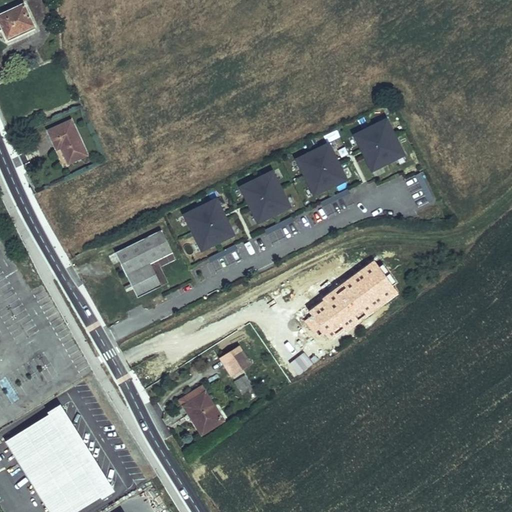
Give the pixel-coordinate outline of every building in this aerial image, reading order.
[(0,14),(0,23),(7,39),(34,26),(24,4),(0,14)] [(355,135),(372,170),(404,155),(386,119),(355,135)] [(71,121),(49,131),(57,149),(61,147),(69,163),(87,155),(71,121)] [(297,159),(314,195),(346,179),(329,144),(297,159)] [(272,171),(241,187),(258,223),(290,207),(272,171)] [(415,175),(429,202),(434,200),(420,173),(415,175)] [(418,208),(429,202),(415,175),(404,180),(418,208)] [(321,202),(323,207),(350,194),(348,189),(321,202)] [(328,218),(356,205),(350,194),(323,207),(328,218)] [(185,215),(202,250),(234,235),(216,199),(185,215)] [(264,230),(267,235),(294,221),(292,217),(264,230)] [(267,235),(272,246),(300,232),(294,221),(267,235)] [(114,252),(137,299),(163,286),(152,264),(175,253),(163,228),(114,252)] [(208,258),(211,263),(238,249),(235,244),(208,258)] [(211,263),(216,274),(243,260),(238,249),(211,263)] [(178,259),(175,253),(152,264),(163,286),(169,284),(160,267),(178,259)] [(221,358),(232,375),(250,364),(239,347),(221,358)] [(235,381),(243,394),(248,391),(250,395),(255,392),(245,375),(235,381)] [(192,412),(203,429),(221,417),(202,387),(180,401),(189,414),(192,412)] [(104,488),(106,492),(115,486),(64,403),(55,409),(58,413),(64,409),(110,484),(104,488)] [(9,437),(54,511),(73,511),(106,492),(104,488),(110,484),(64,409),(58,413),(55,409),(9,437)] [(189,414),(202,435),(224,421),(221,417),(203,429),(192,412),(189,414)]
